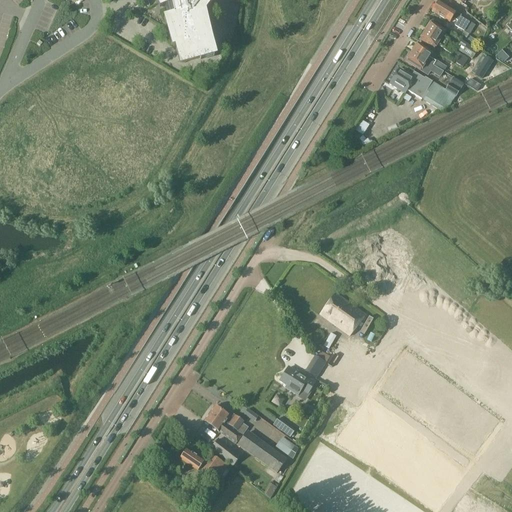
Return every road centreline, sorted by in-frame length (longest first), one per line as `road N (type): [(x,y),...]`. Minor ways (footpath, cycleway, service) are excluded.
road 1 (primary): [(373,0),(51,511)]
road 2 (primary): [(64,511),(385,0)]
road 3 (unclassified): [(96,511),(268,236)]
road 4 (unclassified): [(94,0),(87,31),(13,79)]
